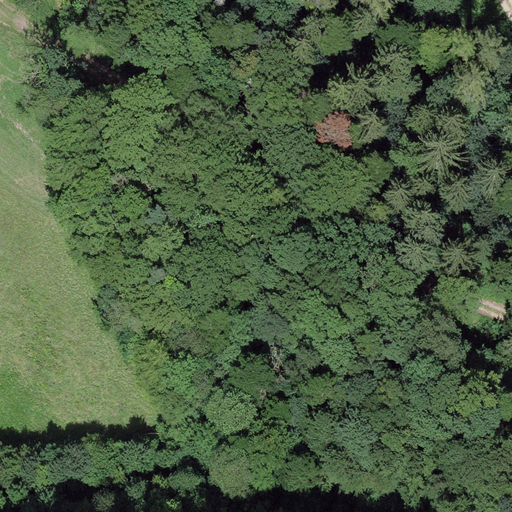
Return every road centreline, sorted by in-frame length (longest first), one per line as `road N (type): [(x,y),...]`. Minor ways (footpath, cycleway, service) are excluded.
road 1 (track): [(84,51),(282,202),(413,277),(511,317)]
road 2 (track): [(32,0),(84,51),(0,12)]
